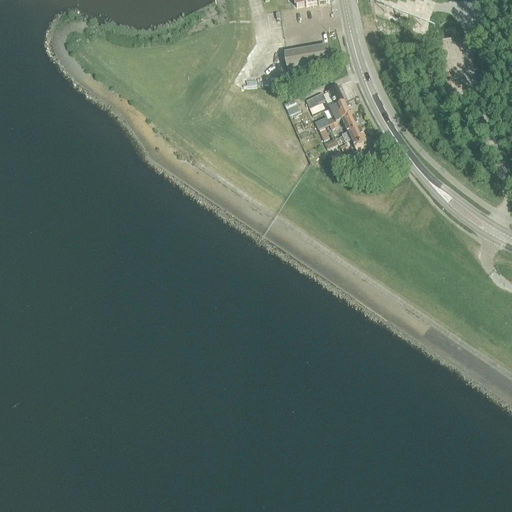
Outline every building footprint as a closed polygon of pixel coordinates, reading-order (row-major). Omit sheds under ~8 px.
[(328,64),(326,48),(287,54),(286,55),(289,70),(290,70),(328,64)] [(328,93),(335,107),(346,101),(340,88),(328,93)] [(322,95),(306,102),(309,109),(325,101),(323,96),(322,95)] [(346,101),(335,107),(329,110),(333,118),(327,121),(329,126),(336,123),(341,121),(353,115),(346,101)] [(295,102),(285,106),(287,112),(297,107),(295,102)] [(297,107),(287,112),(289,117),(299,112),(297,107)] [(359,129),(353,115),(341,121),(348,134),(359,129)] [(324,129),(319,132),(324,143),(329,140),(324,129)] [(348,134),(342,137),(345,144),(351,141),(354,148),(361,145),(366,143),(359,129),(348,134)] [(340,154),(330,158),(331,160),(333,164),(339,162),(343,159),(340,154)] [(327,169),(321,172),(325,174),(333,170),(328,161),(324,163),(327,169)]
